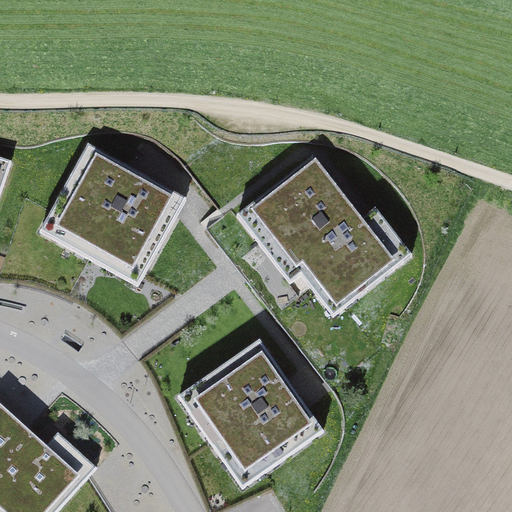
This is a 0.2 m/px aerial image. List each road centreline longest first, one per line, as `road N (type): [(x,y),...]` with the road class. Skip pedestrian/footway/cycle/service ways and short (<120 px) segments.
road 1 (residential): [(101,387),(235,281)]
road 2 (residential): [(101,387),(165,453),(206,511)]
